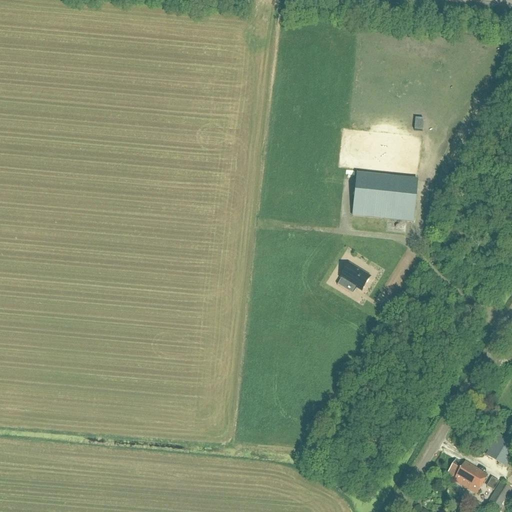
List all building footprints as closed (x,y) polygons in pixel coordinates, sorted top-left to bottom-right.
[(357,175),(353,217),(413,223),(417,181),(357,175)] [(341,280),(337,287),(351,295),(355,289),(361,292),(370,279),(348,266),(340,279),(341,280)] [(494,435),(482,455),(499,465),(511,445),(494,435)] [(453,482),(475,495),(487,476),(464,463),(463,465),(455,460),(446,475),(454,480),(453,482)] [(511,489),(500,482),(488,503),(502,511),(505,511),(511,501),(511,489)]
